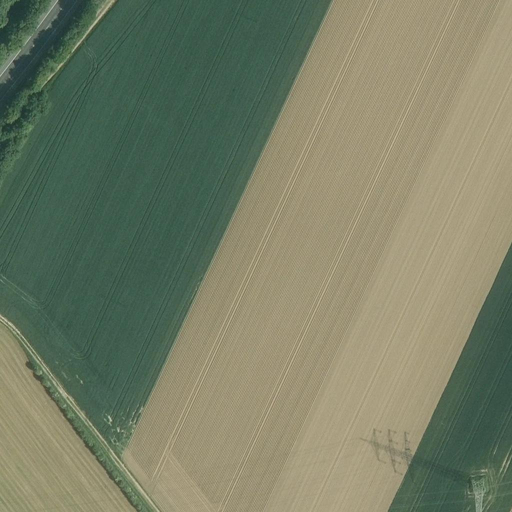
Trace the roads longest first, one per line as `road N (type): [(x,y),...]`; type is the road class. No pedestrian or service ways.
road 1 (track): [(0,318),(156,511)]
road 2 (track): [(0,134),(108,0)]
